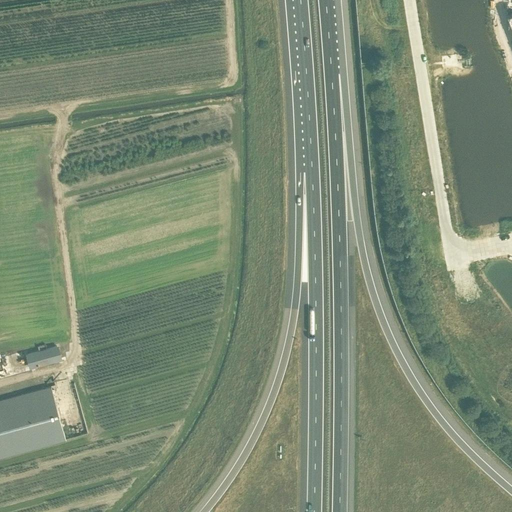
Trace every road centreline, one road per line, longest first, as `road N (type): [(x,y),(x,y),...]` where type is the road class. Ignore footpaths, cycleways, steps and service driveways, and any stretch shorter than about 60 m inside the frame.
road 1 (motorway): [(511,489),(433,410),(379,314),(331,75)]
road 2 (motorway): [(339,511),(331,75)]
road 3 (motorway): [(312,170),(271,397),(236,469),(204,511)]
road 4 (motorway): [(312,170),(314,511)]
road 5 (track): [(53,165),(76,354),(30,374)]
road 6 (residential): [(442,214),(409,0)]
road 7 (motorway): [(301,0),(312,170)]
